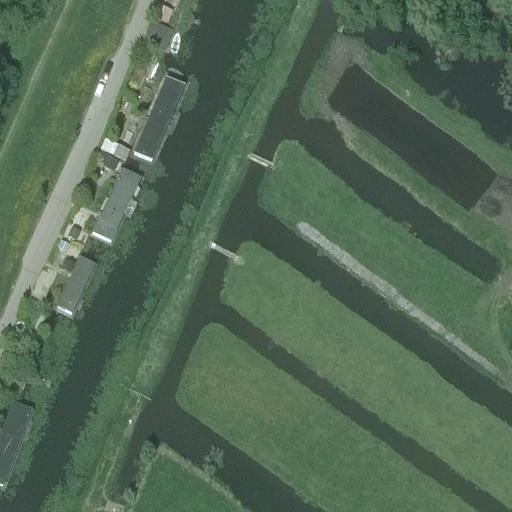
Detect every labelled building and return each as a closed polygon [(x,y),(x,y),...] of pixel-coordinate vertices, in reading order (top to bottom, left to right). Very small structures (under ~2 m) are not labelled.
[(182,92),(160,83),(131,159),(152,168),(182,92)] [(141,187),(120,176),(88,238),(109,249),(141,187)] [(63,255),(67,246),(59,243),(55,251),(63,255)] [(95,272),(75,263),(52,314),(72,323),(95,272)] [(0,443),(0,492),(7,495),(36,418),(13,410),(0,443)]
